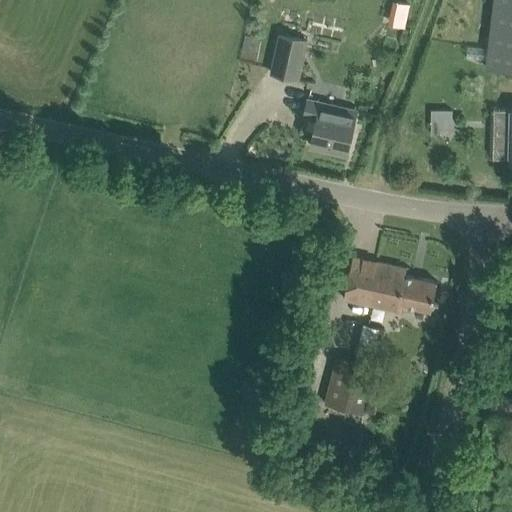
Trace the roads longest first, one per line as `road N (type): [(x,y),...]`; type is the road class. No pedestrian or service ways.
road 1 (tertiary): [(500,217),(335,193),(0,119)]
road 2 (unclassified): [(426,511),(500,217)]
